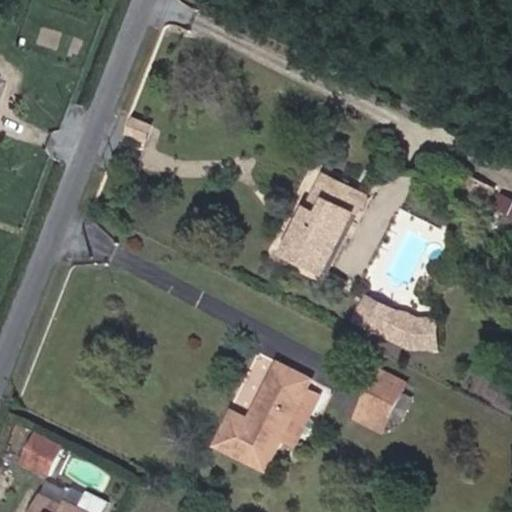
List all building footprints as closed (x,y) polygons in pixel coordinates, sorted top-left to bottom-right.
[(0,111),(11,84),(0,80),(0,111)] [(141,134),(159,142),(166,125),(149,117),(141,134)] [(301,262),(339,278),(363,217),(346,211),(354,188),(333,180),(301,262)] [(381,326),(414,340),(424,317),(392,303),(381,326)] [(241,463),(293,484),(329,389),(295,375),(272,435),(255,429),(241,463)] [(382,411),(415,424),(427,391),(395,378),(382,411)] [(58,438),(45,469),(72,480),(85,450),(58,438)] [(128,511),(134,499),(112,488),(104,504),(91,497),(85,508),(65,498),(58,511),(128,511)]
